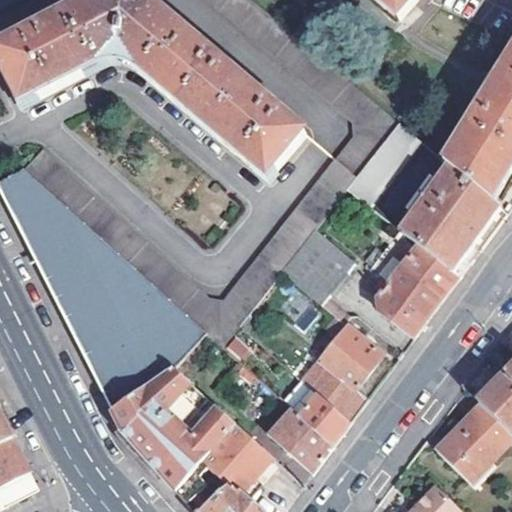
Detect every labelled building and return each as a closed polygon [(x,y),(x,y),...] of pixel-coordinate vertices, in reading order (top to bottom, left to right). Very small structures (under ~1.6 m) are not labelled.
[(143,72),(271,180),(308,135),(148,0),(101,0),(0,53),(0,56),(24,106),(101,68),(120,64),(143,72)] [(209,299),(43,149),(25,171),(209,334),(224,347),(283,273),(316,231),(347,191),(400,124),(254,0),(0,0),(0,8),(15,0),(209,0),(352,121),(354,138),(224,301),(209,299)] [(418,0),(375,0),(400,22),(418,0)] [(511,55),(447,163),(494,201),(511,172),(511,55)] [(347,191),(370,208),(422,141),(400,124),(347,191)] [(494,201),(447,163),(398,231),(401,233),(454,275),(502,207),(494,201)] [(0,188),(99,374),(117,409),(176,369),(209,334),(25,171),(0,183),(0,188)] [(283,273),(323,306),(327,301),(354,268),(316,231),(283,273)] [(372,268),(369,271),(389,287),(378,300),(380,315),(416,339),(427,324),(459,279),(454,275),(401,233),(383,254),(375,248),(364,261),(372,268)] [(347,319),(327,301),(323,306),(342,322),(347,319)] [(351,427),(371,399),(359,389),(384,355),(347,327),(304,382),(313,392),(351,427)] [(229,347),(244,361),(251,353),(236,341),(229,347)] [(239,374),(250,383),(256,377),(245,367),(239,374)] [(237,425),(176,369),(117,409),(132,438),(163,473),(190,506),(211,483),(202,475),(211,466),(204,460),(237,425)] [(511,369),(482,402),(484,406),(511,432),(511,369)] [(351,427),(313,392),(297,414),(334,448),(339,442),(351,427)] [(440,453),(473,483),(511,438),(511,432),(484,406),(440,453)] [(0,445),(14,438),(0,410),(0,445)] [(292,456),(315,475),(334,448),(297,414),(295,411),(271,437),(292,456)] [(270,463),(275,458),(237,425),(204,460),(211,466),(232,486),(243,496),(246,492),(270,463)] [(0,509),(25,496),(40,489),(32,474),(19,448),(14,438),(0,445),(0,509)] [(193,508),(196,511),(205,511),(222,496),(211,483),(190,506),(193,508)] [(266,511),(246,492),(243,496),(232,486),(222,496),(205,511),(266,511)] [(464,511),(438,486),(412,511),(464,511)]
